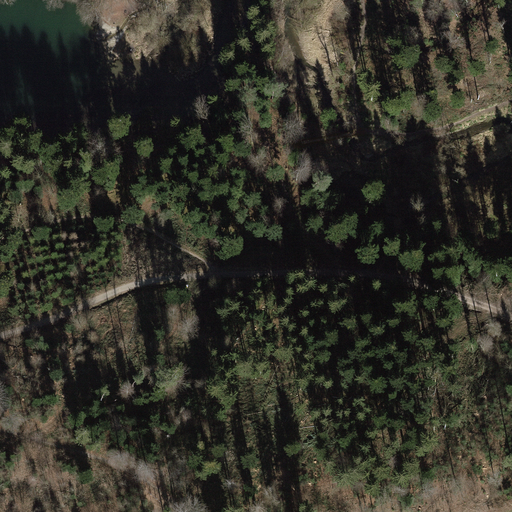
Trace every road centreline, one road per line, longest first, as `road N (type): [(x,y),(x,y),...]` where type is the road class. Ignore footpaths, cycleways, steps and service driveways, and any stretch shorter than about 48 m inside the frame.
road 1 (track): [(346,274),(150,280),(0,335)]
road 2 (track): [(0,430),(101,459),(174,496)]
road 3 (track): [(511,318),(404,279),(346,274)]
